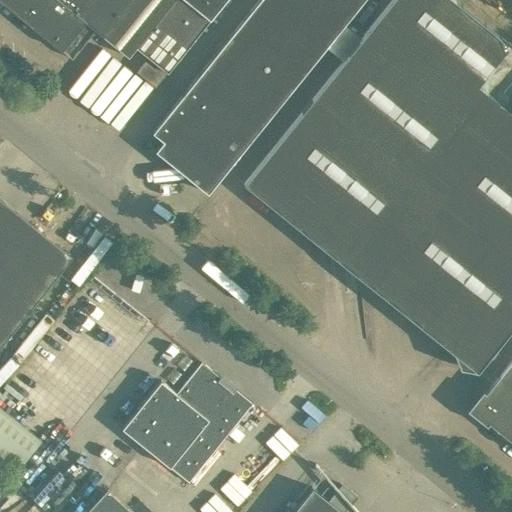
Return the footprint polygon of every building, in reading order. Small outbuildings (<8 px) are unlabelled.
[(0,0),(0,1),(71,59),(95,30),(128,57),(136,47),(167,72),(225,0),(0,0)] [(363,0),(257,0),(151,132),(170,146),(172,164),(189,162),(191,180),(207,193),(363,0)] [(476,370),(511,326),(511,46),(454,0),(390,0),(243,183),(453,352),(459,368),(476,370)] [(154,69),(144,61),(136,71),(154,86),(165,74),(156,66),(154,69)] [(0,346),(72,257),(0,199),(0,346)] [(511,359),(485,393),(482,390),(466,410),(486,426),(488,423),(511,441),(511,359)] [(160,380),(121,428),(188,482),(252,403),(200,361),(175,392),(160,380)] [(0,470),(11,479),(38,444),(0,413),(0,470)] [(351,511),(353,510),(355,511),(357,511),(351,504),(357,497),(348,490),(340,484),(328,500),(312,487),(299,502),(291,511),(351,511)] [(129,511),(109,494),(93,511),(129,511)]
